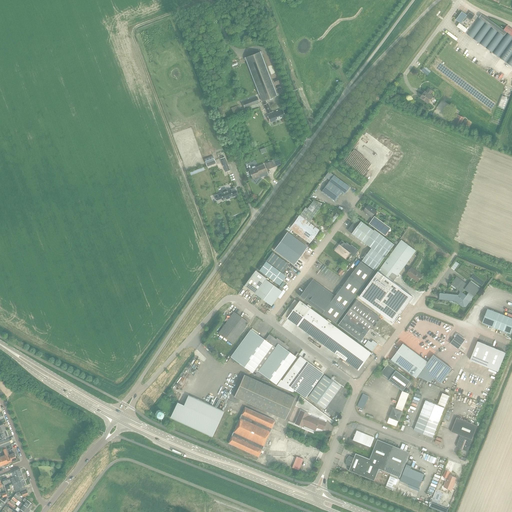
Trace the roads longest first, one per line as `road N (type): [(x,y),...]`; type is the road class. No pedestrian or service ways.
road 1 (unclassified): [(135,394),(219,263),(414,0)]
road 2 (track): [(219,263),(129,27),(204,0)]
road 3 (tertiary): [(119,421),(313,501)]
road 4 (tertiary): [(315,496),(123,413)]
road 5 (residential): [(267,320),(375,173)]
road 6 (residential): [(267,320),(239,299),(223,301),(135,394)]
road 7 (tertiary): [(0,344),(119,421)]
road 8 (tertiary): [(123,413),(0,343)]
road 9 (residential): [(468,463),(347,414)]
